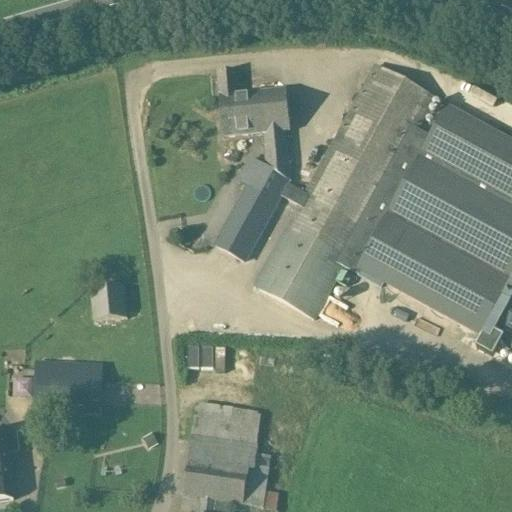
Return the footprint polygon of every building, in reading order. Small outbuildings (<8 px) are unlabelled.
[(250,298),(311,331),(348,261),(360,267),(359,271),(491,343),(486,354),(511,367),(511,141),(510,141),(511,138),(511,134),(497,127),(494,132),(448,107),(429,141),(417,135),(435,100),(376,68),(307,193),(290,183),(285,133),(290,133),(285,92),(238,97),(235,73),(218,75),(225,140),(264,136),(268,170),(249,160),(172,304),(213,326),(283,194),(302,204),(250,298)] [(128,321),(126,288),(92,290),(94,324),(128,321)] [(36,372),(34,414),(101,417),(103,375),(36,372)] [(14,381),(15,400),(35,399),(33,380),(14,381)] [(0,503),(13,502),(7,456),(21,454),(18,436),(5,438),(4,436),(0,436),(0,503)] [(250,471),(189,463),(183,499),(184,499),(182,511),(185,511),(214,511),(216,504),(232,506),(244,508),(250,471)]
